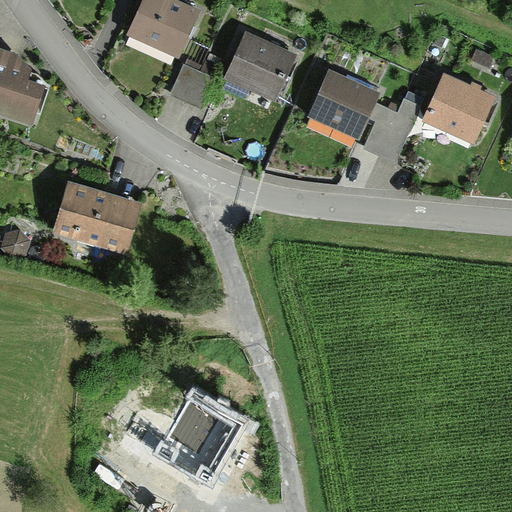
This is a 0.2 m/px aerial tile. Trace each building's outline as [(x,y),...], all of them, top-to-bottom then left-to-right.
[(143,0),(128,35),(178,58),(199,10),(177,0),(143,0)] [(225,78),(277,102),(298,56),(247,33),(225,78)] [(471,61),(489,69),(495,57),(477,48),(471,61)] [(0,113),(32,125),(47,86),(29,79),(33,69),(19,56),(0,49),(0,113)] [(171,94),(199,107),(212,77),(184,65),(171,94)] [(328,69),(307,116),(359,140),(370,118),(376,105),(382,92),(328,69)] [(444,74),(422,122),(475,147),(497,100),(444,74)] [(364,148),(393,162),(423,99),(409,93),(398,115),(376,105),(370,118),(377,121),(364,148)] [(53,232),(127,254),(143,201),(68,179),(53,232)] [(20,230),(7,233),(2,247),(13,257),(27,254),(31,240),(20,230)] [(209,482),(243,423),(194,395),(160,453),(209,482)]
